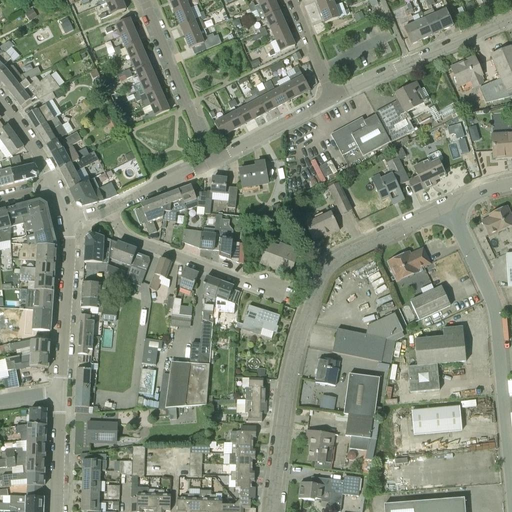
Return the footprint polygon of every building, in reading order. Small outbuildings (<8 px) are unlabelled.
[(121,0),(115,0),(108,3),(113,15),(125,10),(121,0)] [(189,9),(187,3),(185,0),(178,0),(170,3),(175,15),(189,9)] [(257,13),(262,11),(265,19),(279,13),(273,0),(272,0),(259,6),(255,8),(249,10),(251,14),(256,11),(257,13)] [(315,0),(320,11),(334,6),(332,0),(315,0)] [(473,2),(465,5),(468,10),(475,7),(473,2)] [(325,24),(339,18),(337,12),(334,6),(320,11),(325,24)] [(180,26),(194,20),(189,9),(175,15),(180,26)] [(442,31),(435,14),(433,9),(422,14),(422,13),(432,36),(442,31)] [(33,10),(25,15),(29,22),(37,17),(33,10)] [(435,14),(442,31),(453,27),(446,10),(435,14)] [(361,12),(353,16),(357,24),(365,20),(361,12)] [(270,30),(284,24),(279,13),(265,19),(270,30)] [(421,40),(432,36),(422,13),(418,15),(420,21),(414,24),(421,40)] [(185,38),(199,32),(206,29),(202,21),(206,20),(204,16),(199,18),(194,20),(180,26),(185,38)] [(120,38),(135,32),(129,20),(115,26),(120,38)] [(65,34),(73,31),(69,21),(61,25),(65,34)] [(275,41),(289,35),(284,24),(270,30),(275,41)] [(410,45),(421,40),(414,24),(403,28),(410,45)] [(120,38),(121,38),(125,49),(139,43),(135,32),(120,38)] [(199,32),(185,38),(190,49),(204,44),(207,50),(221,44),(218,37),(214,38),(212,35),(207,37),(207,35),(201,38),(199,32)] [(289,35),(275,41),(280,53),(294,47),(289,35)] [(0,73),(5,69),(3,67),(11,59),(5,53),(13,46),(9,42),(3,46),(0,47),(0,73)] [(121,51),(115,53),(116,57),(121,55),(122,58),(128,55),(130,60),(144,54),(139,43),(125,49),(121,51)] [(511,48),(511,47),(511,46),(491,55),(501,79),(479,88),(485,103),(511,96),(511,48)] [(144,54),(130,60),(135,72),(149,66),(144,54)] [(295,63),(300,60),(297,54),(292,56),(295,63)] [(258,60),(251,63),(253,69),(261,66),(258,60)] [(482,76),(475,60),(468,63),(467,61),(451,68),(458,83),(465,79),(466,83),(471,80),(475,88),(483,84),(480,77),(482,76)] [(27,81),(35,77),(41,74),(39,70),(38,68),(22,76),(21,77),(12,66),(7,71),(5,69),(0,73),(0,80),(2,83),(10,93),(27,81)] [(140,83),(154,77),(149,66),(135,72),(140,83)] [(291,83),(298,97),(309,91),(297,67),(293,69),(295,75),(288,78),(291,83)] [(123,72),(118,75),(119,78),(125,76),(131,74),(129,70),(123,72)] [(95,71),(89,74),(93,80),(98,77),(95,71)] [(53,93),(60,89),(49,76),(42,81),(40,83),(35,77),(27,81),(10,93),(21,108),(25,106),(25,108),(32,104),(32,105),(33,104),(31,101),(36,98),(39,101),(53,93)] [(145,94),(159,88),(154,77),(140,83),(145,94)] [(287,103),(280,89),(275,92),(270,81),(264,85),(266,90),(276,108),(287,103)] [(287,103),(298,97),(291,83),(280,89),(287,103)] [(392,105),(375,114),(376,116),(390,143),(414,131),(409,121),(411,120),(407,113),(421,105),(421,106),(430,101),(424,88),(420,91),(416,83),(395,95),(405,113),(398,117),(392,105)] [(150,106),(164,100),(159,88),(145,94),(141,96),(135,99),(136,102),(141,100),(142,103),(147,100),(150,106)] [(53,93),(56,98),(57,100),(64,96),(60,89),(53,93)] [(276,108),(266,90),(259,94),(256,89),(252,91),(256,96),(258,101),(265,114),(276,108)] [(42,106),(56,98),(53,93),(39,101),(42,106)] [(110,101),(106,94),(101,96),(105,103),(110,101)] [(164,100),(150,106),(152,112),(147,114),(148,116),(143,118),(145,122),(169,112),(164,100)] [(254,120),(265,114),(258,101),(247,106),(254,120)] [(243,126),(236,112),(234,108),(231,102),(227,104),(230,109),(228,110),(231,115),(226,118),(232,131),(243,126)] [(36,130),(53,120),(46,106),(38,111),(38,110),(27,116),(36,130)] [(243,126),(254,120),(247,106),(236,112),(243,126)] [(390,143),(376,116),(364,122),(362,119),(331,135),(347,166),(390,143)] [(48,149),(58,143),(57,141),(67,135),(56,118),(53,120),(36,130),(46,147),(48,149)] [(221,137),(232,131),(226,118),(214,124),(221,137)] [(460,124),(453,126),(455,132),(462,130),(460,124)] [(7,126),(0,131),(0,141),(3,146),(15,137),(7,126)] [(471,130),(474,142),(481,140),(478,129),(471,130)] [(88,158),(94,154),(90,146),(76,154),(72,146),(81,141),(77,133),(58,143),(48,149),(61,173),(88,158)] [(493,159),(504,158),(504,154),(511,153),(511,134),(492,136),(493,159)] [(3,146),(11,158),(24,148),(15,137),(3,146)] [(407,137),(392,144),(393,148),(409,140),(407,137)] [(403,151),(396,154),(399,160),(406,157),(403,151)] [(424,191),(432,187),(431,184),(446,177),(439,162),(442,161),(443,159),(440,153),(438,152),(427,157),(429,161),(414,168),(424,191)] [(70,191),(91,181),(84,169),(98,162),(94,154),(88,158),(61,173),(66,182),(70,191)] [(409,182),(399,160),(396,154),(387,159),(388,163),(386,164),(392,175),(373,184),(381,202),(393,196),(397,204),(404,200),(398,187),(409,182)] [(10,166),(21,164),(19,156),(3,161),(0,162),(0,163),(2,173),(0,173),(0,186),(14,183),(15,183),(12,172),(10,166)] [(325,174),(327,179),(339,174),(333,162),(316,169),(320,176),(325,174)] [(242,189),(268,185),(264,163),(255,164),(256,168),(239,171),(242,189)] [(34,166),(22,169),(12,172),(15,183),(36,178),(38,175),(35,166),(34,167),(34,166)] [(225,195),(226,180),(213,178),(211,194),(225,195)] [(91,181),(70,191),(77,206),(81,208),(109,200),(118,196),(111,184),(104,188),(99,190),(95,179),(91,181)] [(341,216),(352,211),(339,184),(328,189),(341,216)] [(204,209),(206,199),(206,194),(197,193),(194,195),(191,187),(179,191),(182,200),(186,211),(197,207),(197,208),(204,209)] [(235,209),(237,189),(229,188),(227,208),(235,209)] [(171,205),(182,200),(179,191),(160,198),(164,207),(163,218),(162,221),(161,228),(165,229),(166,221),(176,223),(176,213),(170,213),(171,205)] [(153,222),(163,218),(164,207),(160,198),(141,205),(148,223),(145,224),(149,236),(157,233),(153,222)] [(33,235),(52,230),(47,206),(39,201),(28,204),(30,217),(23,218),(25,227),(25,232),(33,230),(33,235)] [(18,226),(24,224),(22,218),(23,218),(30,217),(28,204),(16,207),(7,210),(11,227),(18,226)] [(280,204),(272,206),(274,213),(282,211),(280,204)] [(489,236),(511,225),(511,218),(506,207),(489,215),(490,218),(482,222),(489,236)] [(11,229),(11,227),(7,210),(0,211),(0,265),(0,266),(7,265),(5,252),(2,231),(11,229)] [(339,231),(331,213),(312,222),(309,216),(302,219),(313,241),(324,236),(325,238),(339,231)] [(202,233),(202,235),(200,250),(219,252),(220,238),(222,220),(222,216),(216,216),(215,230),(202,229),(202,233)] [(28,245),(56,247),(52,230),(33,235),(26,237),(27,239),(26,239),(28,245)] [(200,250),(202,235),(202,233),(184,230),(182,243),(200,250)] [(108,265),(109,259),(111,241),(91,234),(86,238),(84,263),(92,264),(107,264),(108,265)] [(232,243),(233,239),(220,238),(219,252),(219,257),(238,264),(239,244),(232,243)] [(111,241),(109,259),(139,270),(144,257),(135,254),(137,251),(111,241)] [(281,249),(268,244),(261,263),(273,268),(274,266),(291,272),(297,256),(289,253),(290,250),(282,247),(281,249)] [(37,261),(55,263),(56,247),(28,245),(22,245),(22,249),(20,249),(19,260),(37,261)] [(430,265),(423,249),(410,255),(409,253),(388,263),(397,282),(418,273),(417,271),(430,265)] [(166,280),(172,264),(159,259),(149,289),(156,292),(160,282),(158,281),(159,277),(166,280)] [(54,277),(55,263),(37,261),(36,269),(20,268),(20,274),(54,277)] [(106,282),(105,283),(121,289),(127,273),(123,271),(111,267),(107,266),(106,272),(109,273),(108,275),(106,282)] [(192,292),(198,274),(185,269),(181,280),(183,280),(180,287),(192,292)] [(53,291),(54,277),(20,274),(20,276),(19,281),(19,282),(28,282),(35,282),(35,288),(34,290),(53,291)] [(221,283),(206,277),(203,286),(204,286),(202,300),(204,301),(215,305),(215,298),(221,283)] [(104,300),(105,283),(106,282),(105,283),(101,283),(100,285),(83,284),(82,299),(104,300)] [(215,305),(213,324),(216,325),(217,320),(219,313),(226,314),(226,302),(235,305),(239,293),(232,290),(233,287),(221,283),(215,298),(215,305)] [(419,320),(450,306),(442,287),(410,302),(419,320)] [(52,312),(53,291),(34,290),(34,291),(27,290),(27,297),(31,297),(31,303),(26,302),(26,310),(52,312)] [(103,314),(104,305),(104,300),(82,299),(81,309),(91,309),(90,313),(98,314),(103,314)] [(172,309),(172,315),(179,316),(180,312),(181,300),(174,299),(172,309)] [(215,305),(204,301),(203,312),(202,321),(213,324),(215,305)] [(276,327),(279,317),(249,307),(243,324),(237,323),(237,328),(242,330),(259,335),(262,328),(276,333),(278,327),(276,327)] [(52,312),(26,310),(11,309),(10,317),(28,318),(28,321),(27,321),(27,322),(32,322),(32,331),(50,332),(52,312)] [(403,332),(395,314),(367,327),(367,328),(366,335),(386,340),(403,332)] [(109,322),(115,323),(115,316),(103,315),(102,322),(103,322),(109,322)] [(79,335),(93,336),(94,322),(90,322),(90,316),(81,316),(79,335)] [(227,327),(227,316),(220,316),(219,326),(227,327)] [(213,324),(202,321),(198,365),(209,366),(213,324)] [(407,368),(410,394),(439,391),(437,365),(466,362),(462,328),(442,330),(443,338),(414,341),(417,367),(407,368)] [(386,340),(337,329),(332,353),(381,363),(386,340)] [(92,351),(93,336),(79,335),(78,362),(91,363),(92,351)] [(142,364),(156,366),(158,350),(161,351),(162,342),(145,340),(142,364)] [(31,355),(49,356),(49,342),(31,341),(3,346),(4,352),(30,348),(30,355),(31,355)] [(48,368),(49,356),(31,355),(30,355),(12,358),(5,360),(8,372),(9,376),(3,377),(5,390),(19,388),(16,370),(31,367),(48,368)] [(335,387),(339,364),(339,362),(319,358),(315,383),(335,387)] [(91,364),(91,363),(78,362),(77,370),(76,389),(95,390),(95,387),(90,387),(91,364)] [(184,407),(188,365),(171,363),(165,409),(184,407)] [(198,365),(188,365),(184,407),(206,406),(207,396),(209,366),(198,365)] [(264,378),(265,370),(257,369),(256,377),(264,378)] [(156,398),(157,372),(143,372),(142,397),(156,398)] [(348,416),(373,419),(374,419),(379,379),(349,375),(343,415),(348,416)] [(245,401),(266,401),(267,388),(263,388),(263,380),(249,380),(249,389),(246,388),(245,401)] [(95,393),(95,390),(76,389),(75,414),(88,415),(88,414),(92,414),(93,408),(89,408),(90,393),(95,393)] [(212,400),(212,396),(207,396),(206,406),(209,406),(222,405),(235,404),(235,395),(230,395),(230,401),(222,401),(212,400)] [(335,399),(322,396),(320,408),(333,411),(335,399)] [(266,415),(266,401),(245,401),(245,413),(248,413),(248,422),(262,423),(262,415),(266,415)] [(414,436),(462,431),(459,407),(411,412),(414,436)] [(170,417),(170,421),(177,420),(176,408),(169,409),(170,417)] [(149,418),(170,417),(169,409),(149,410),(149,418)] [(29,425),(46,426),(47,410),(30,410),(29,425)] [(347,422),(348,416),(343,415),(336,414),(335,421),(347,422)] [(372,422),(373,419),(348,416),(347,422),(345,437),(351,437),(369,440),(366,452),(365,459),(372,461),(376,440),(377,440),(379,423),(372,422)] [(117,439),(117,424),(88,423),(87,444),(96,445),(97,438),(107,439),(117,439)] [(46,426),(29,425),(27,425),(16,427),(16,434),(20,434),(29,432),(28,441),(46,442),(46,426)] [(232,444),(252,444),(253,438),(256,438),(256,427),(241,427),(241,433),(232,432),(232,444)] [(330,464),(334,435),(307,432),(305,445),(310,445),(308,461),(330,464)] [(349,450),(366,452),(369,440),(351,437),(349,450)] [(45,458),(46,442),(28,441),(28,452),(22,452),(22,449),(5,450),(5,452),(1,453),(2,460),(6,459),(24,457),(45,458)] [(252,451),(252,444),(232,444),(232,455),(255,455),(255,451),(252,451)] [(106,472),(106,461),(106,455),(89,455),(89,461),(83,461),(83,471),(100,472),(106,472)] [(255,455),(232,455),(229,455),(229,466),(236,466),(252,466),(252,460),(255,460),(255,455)] [(44,474),(45,458),(24,457),(6,459),(2,460),(0,460),(0,468),(7,468),(23,466),(23,474),(25,474),(44,474)] [(252,473),(252,466),(236,466),(236,472),(231,472),(231,477),(254,477),(255,473),(252,473)] [(100,482),(100,472),(83,471),(82,481),(100,482)] [(26,497),(42,498),(42,486),(44,486),(44,474),(25,474),(23,474),(2,476),(3,487),(10,487),(10,481),(27,480),(26,497)] [(254,482),(254,477),(231,477),(231,481),(236,482),(235,488),(240,488),(251,488),(251,482),(254,482)] [(331,494),(329,511),(334,511),(340,511),(342,495),(358,497),(360,479),(344,477),(343,482),(336,481),(335,494),(331,494)] [(335,494),(336,481),(323,479),(323,486),(300,483),(298,499),(314,501),(314,500),(321,500),(322,493),(331,494),(335,494)] [(99,492),(100,482),(82,481),(82,492),(99,492)] [(148,511),(148,495),(149,488),(137,488),(137,491),(131,491),(130,511),(141,511),(142,511),(148,511)] [(255,488),(251,488),(240,488),(240,501),(237,503),(243,509),(250,510),(251,502),(254,502),(255,488)] [(158,511),(160,491),(155,491),(155,496),(148,495),(148,511),(154,511),(158,511)] [(160,491),(158,511),(163,511),(164,511),(170,511),(171,496),(164,496),(164,491),(160,491)] [(210,511),(211,495),(211,491),(200,491),(200,495),(199,511),(210,511)] [(99,502),(99,492),(82,492),(82,502),(99,502)] [(188,511),(189,495),(184,494),(184,499),(178,499),(177,511),(188,511)] [(199,511),(200,495),(189,495),(188,511),(199,511)] [(221,511),(222,505),(222,501),(215,500),(216,495),(211,495),(210,511),(221,511)] [(42,498),(26,497),(25,497),(10,497),(10,504),(0,503),(0,510),(6,511),(10,511),(31,511),(43,511),(44,498),(42,498)] [(465,511),(464,499),(384,505),(384,511),(465,511)] [(99,504),(99,502),(82,502),(81,511),(105,511),(106,504),(99,504)] [(242,511),(243,509),(237,503),(234,506),(222,505),(221,511),(242,511)]
